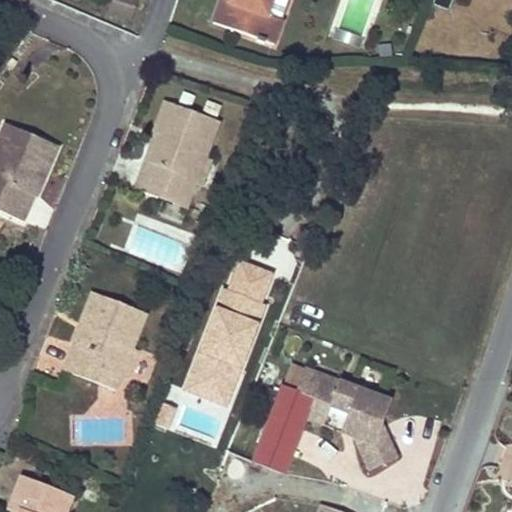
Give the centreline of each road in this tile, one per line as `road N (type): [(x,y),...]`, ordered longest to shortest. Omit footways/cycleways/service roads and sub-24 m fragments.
road 1 (residential): [(109,72),(109,110),(0,378)]
road 2 (residential): [(511,298),(434,511)]
road 3 (residential): [(0,7),(94,48),(109,72)]
